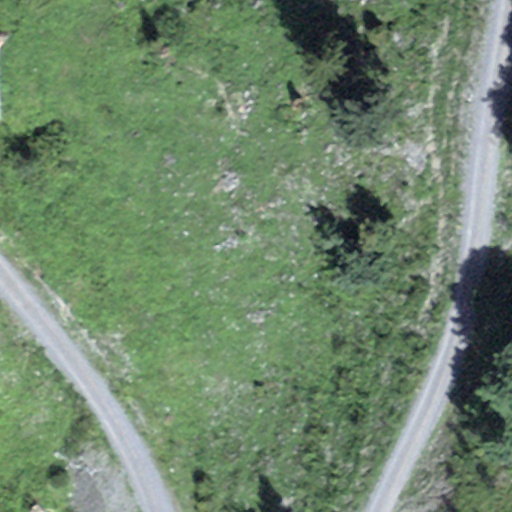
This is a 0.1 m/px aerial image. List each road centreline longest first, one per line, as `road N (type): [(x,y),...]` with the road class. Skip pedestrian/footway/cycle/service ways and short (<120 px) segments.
road 1 (track): [(383,511),(467,353),(487,275),(489,120),(505,0)]
road 2 (track): [(0,266),(101,399),(166,511)]
